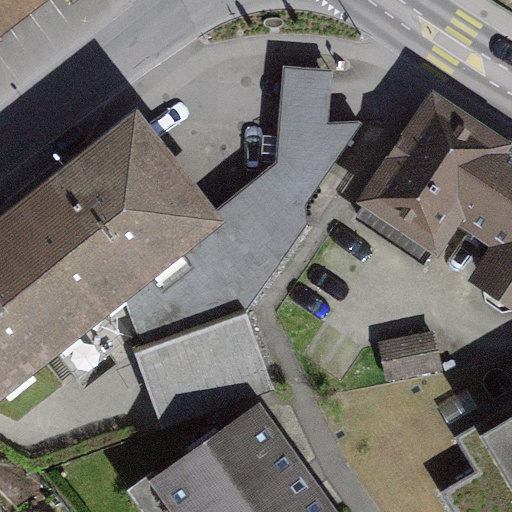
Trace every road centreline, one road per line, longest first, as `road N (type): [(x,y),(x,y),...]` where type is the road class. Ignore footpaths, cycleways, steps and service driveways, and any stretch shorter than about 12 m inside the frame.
road 1 (tertiary): [(198,0),(0,168)]
road 2 (secondary): [(378,0),(511,84)]
